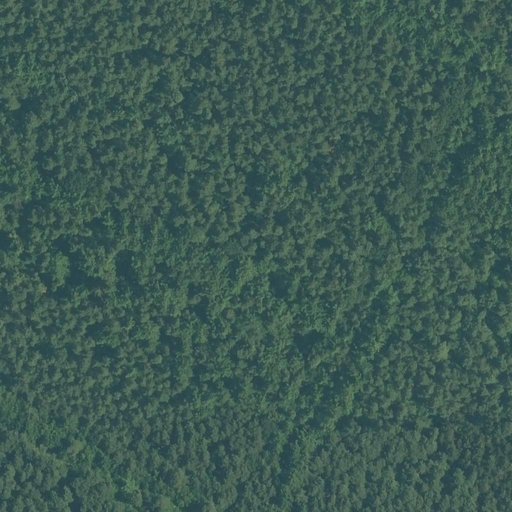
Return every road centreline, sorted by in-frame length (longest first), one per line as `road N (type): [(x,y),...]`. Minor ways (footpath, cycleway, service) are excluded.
road 1 (track): [(186,511),(0,426)]
road 2 (track): [(383,0),(511,57)]
